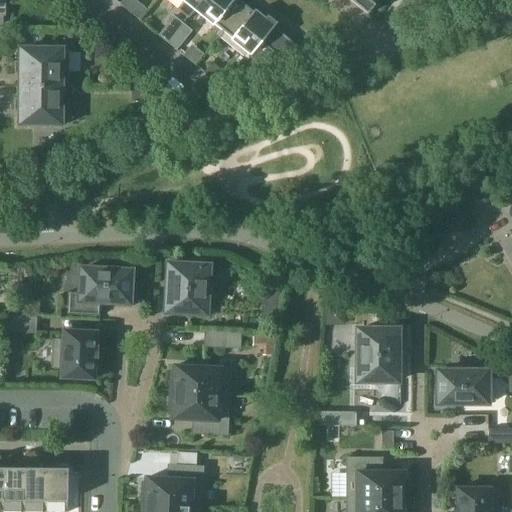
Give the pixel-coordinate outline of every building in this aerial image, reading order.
[(135,0),(122,0),(119,4),(128,11),(137,1),(135,0)] [(189,19),(196,9),(195,8),(201,0),(184,0),(185,1),(178,10),(189,19)] [(196,9),(223,31),(244,5),(238,0),(201,0),(195,8),(196,9)] [(370,2),(371,0),(348,0),(367,15),(374,5),(370,2)] [(147,9),(137,1),(128,11),(138,19),(147,9)] [(263,20),(244,5),(223,31),(252,54),(261,43),(275,54),(297,46),(274,27),(277,23),(267,16),(263,20)] [(167,43),(183,24),(174,17),(158,36),(167,43)] [(183,24),(167,43),(176,50),(191,31),(183,24)] [(50,50),(21,50),(21,61),(14,61),(14,75),(20,75),(20,86),(19,86),(68,87),(69,50),(61,50),(61,47),(50,47),(50,50)] [(211,63),(204,72),(215,80),(226,76),(211,63)] [(68,87),(19,86),(19,87),(20,87),(20,98),(14,98),(14,112),(20,112),(20,123),(49,124),(49,127),(60,127),(60,124),(68,124),(68,87)] [(132,101),(152,101),(152,88),(132,89),(132,101)] [(511,259),(511,189),(500,197),(511,218),(511,234),(501,241),(511,259)] [(192,316),(208,317),(209,301),(206,301),(207,283),(210,283),(211,272),(208,272),(208,266),(196,266),(196,263),(180,262),(180,265),(168,264),(166,312),(192,314),(192,316)] [(115,306),(132,307),(133,290),(130,290),(131,272),(81,269),(80,293),(68,292),(67,315),(99,316),(100,302),(116,303),(115,306)] [(23,302),(11,302),(10,314),(22,314),(23,302)] [(261,307),(261,320),(278,321),(280,308),(261,307)] [(35,319),(9,318),(8,331),(35,333),(35,319)] [(397,364),(397,353),(395,353),(395,347),(397,347),(397,330),(357,330),(357,336),(354,336),(354,347),(357,347),(357,368),(354,368),(354,385),(371,385),(371,382),(397,382),(397,375),(400,375),(400,364),(397,364)] [(61,368),(61,378),(93,380),(94,366),(95,366),(96,347),(95,347),(96,332),(63,331),(63,340),(53,340),(52,368),(61,368)] [(240,334),(205,332),(204,346),(239,348),(240,334)] [(254,336),(253,345),(274,347),(274,337),(254,336)] [(170,392),(229,395),(230,369),(174,366),(174,372),(171,372),(170,392)] [(451,407),(451,404),(487,404),(487,372),(438,372),(438,390),(435,390),(435,407),(451,407)] [(227,435),(229,395),(170,392),(169,413),(172,413),(171,419),(201,420),(200,434),(227,435)] [(319,412),(319,426),(356,426),(356,412),(319,412)] [(511,443),(511,429),(488,429),(488,443),(511,443)] [(392,445),(392,431),(381,431),(382,446),(392,445)] [(177,452),(176,466),(196,467),(197,453),(177,452)] [(347,458),(347,498),(405,498),(405,478),(403,478),(403,472),(373,472),(373,459),(347,458)] [(143,484),(142,504),(200,507),(203,467),(196,467),(176,466),(166,465),(166,479),(146,478),(146,484),(143,484)] [(22,511),(23,469),(2,468),(1,511),(22,511)] [(44,511),(45,469),(23,469),(22,511),(44,511)] [(66,511),(67,469),(45,469),(44,511),(66,511)] [(489,511),(489,489),(456,489),(456,503),(455,503),(455,511),(489,511)] [(405,511),(405,498),(347,498),(346,511),(405,511)]
